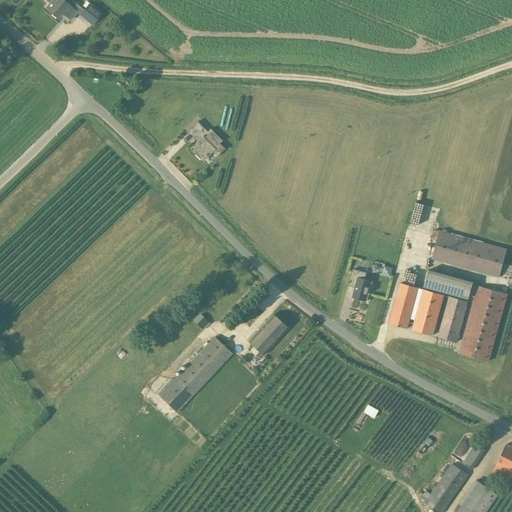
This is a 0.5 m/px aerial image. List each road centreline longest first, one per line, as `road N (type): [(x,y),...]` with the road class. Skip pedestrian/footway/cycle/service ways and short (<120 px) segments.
road 1 (unclassified): [(511,426),(383,358),(287,292),(83,102)]
road 2 (track): [(42,58),(301,79),(405,96),(511,68)]
